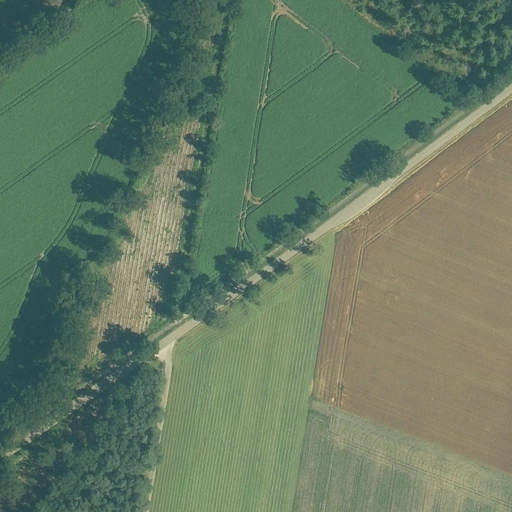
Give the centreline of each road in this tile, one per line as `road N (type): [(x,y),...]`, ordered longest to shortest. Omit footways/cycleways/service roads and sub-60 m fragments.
road 1 (residential): [(511,90),(0,458)]
road 2 (track): [(230,0),(174,320)]
